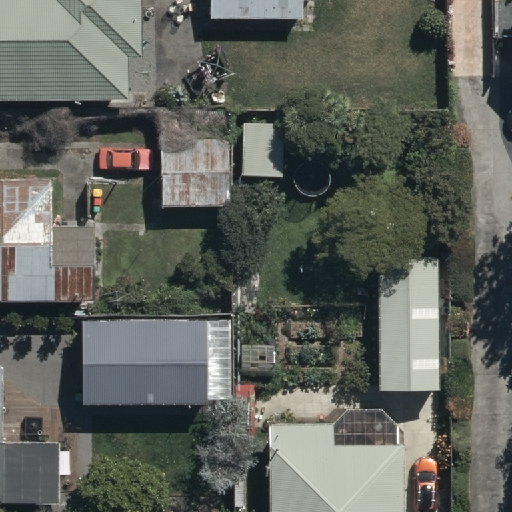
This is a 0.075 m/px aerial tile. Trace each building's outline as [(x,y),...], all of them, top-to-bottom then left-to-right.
[(0,0),(0,84),(124,84),(124,49),(143,49),(143,0),(0,0)] [(228,131),(160,131),(160,196),(228,196),(228,131)] [(0,167),(0,290),(89,290),(88,209),(49,210),(49,167),(0,167)] [(445,248),(391,248),(391,384),(445,384),(445,248)] [(78,307),(78,394),(230,394),(231,307),(78,307)] [(0,494),(57,494),(57,408),(0,407),(0,494)] [(335,413),(262,413),(262,511),(401,511),(401,431),(335,431),(335,413)]
